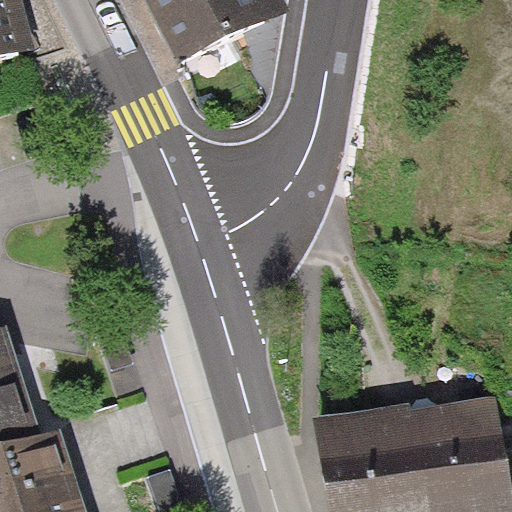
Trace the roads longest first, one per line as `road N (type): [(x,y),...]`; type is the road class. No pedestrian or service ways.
road 1 (tertiary): [(339,0),(314,136),(283,192),(243,224),(199,240)]
road 2 (tertiary): [(199,240),(278,511)]
road 3 (tertiary): [(88,0),(167,162)]
road 4 (residential): [(0,211),(167,162)]
